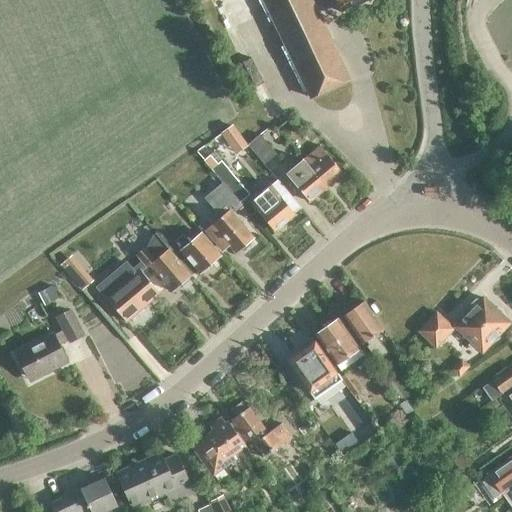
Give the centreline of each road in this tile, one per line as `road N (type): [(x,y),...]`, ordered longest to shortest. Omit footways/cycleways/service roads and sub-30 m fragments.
road 1 (tertiary): [(0,477),(69,453),(160,405),(365,227)]
road 2 (unclassified): [(365,227),(436,214),(501,235)]
road 3 (tertiary): [(433,130),(420,0)]
road 4 (unclassified): [(433,130),(446,167),(501,235)]
road 5 (tertiary): [(365,227),(424,163),(433,130)]
